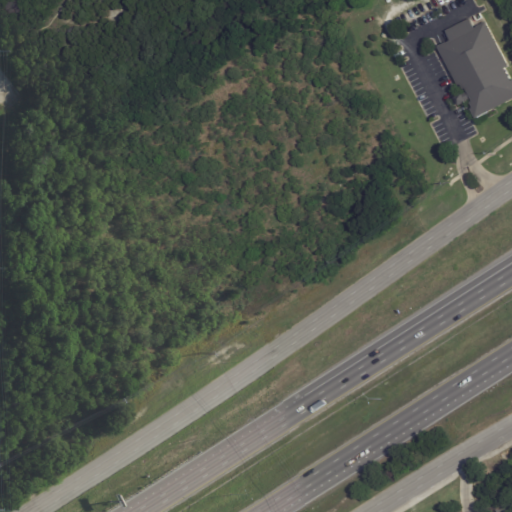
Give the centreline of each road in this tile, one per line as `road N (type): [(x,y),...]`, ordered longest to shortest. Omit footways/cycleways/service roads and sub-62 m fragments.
road 1 (secondary): [(511,187),(35,511)]
road 2 (motorway): [(511,273),(141,511)]
road 3 (motorway): [(269,511),(511,359)]
road 4 (secondary): [(373,511),(511,425)]
